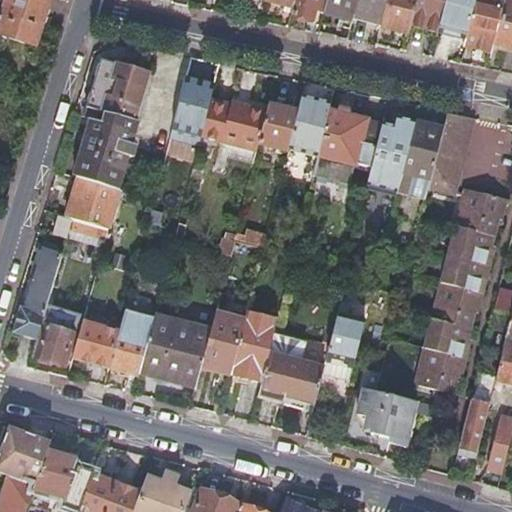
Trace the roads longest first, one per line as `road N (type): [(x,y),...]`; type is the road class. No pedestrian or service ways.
road 1 (residential): [(511,101),(86,10)]
road 2 (residential): [(0,391),(386,488)]
road 3 (residential): [(86,10),(0,288)]
